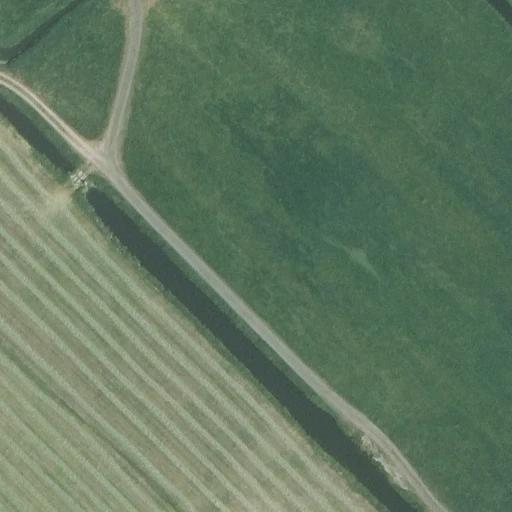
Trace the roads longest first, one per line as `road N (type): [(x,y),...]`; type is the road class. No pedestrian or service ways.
road 1 (track): [(0,82),(106,169),(436,511)]
road 2 (track): [(106,169),(134,0)]
